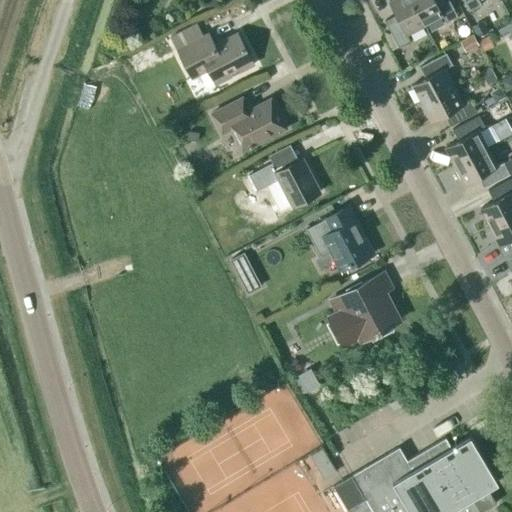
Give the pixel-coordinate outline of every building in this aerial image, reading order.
[(406,35),(424,26),(410,0),(393,0),(388,2),(395,16),(384,21),(398,48),(410,42),(406,35)] [(410,0),(424,26),(442,17),(445,23),(457,17),(447,0),(410,0)] [(477,0),(462,0),(469,11),(480,5),(477,0)] [(486,33),(481,22),(471,27),(477,37),(486,33)] [(208,70),(216,84),(253,65),(236,34),(214,45),(208,34),(177,50),(192,78),(208,70)] [(460,42),(465,51),(477,45),(473,36),(460,42)] [(484,38),(478,40),(483,51),(493,47),(488,36),(487,36),(484,37),(484,38)] [(411,85),(421,104),(454,86),(445,69),(452,65),(445,53),(419,67),(425,78),(411,85)] [(483,72),(481,74),(487,86),(497,81),(490,68),(489,69),(485,71),(483,72)] [(470,101),(464,104),(454,86),(421,104),(431,122),(444,116),(450,126),(476,112),(470,101)] [(483,100),(483,101),(486,106),(495,102),(505,97),(499,87),(490,92),(492,96),(483,100)] [(229,129),(241,152),(286,129),(270,99),(249,110),(242,97),(210,114),(221,134),(229,129)] [(497,105),(487,111),(494,122),(511,111),(511,109),(509,105),(507,100),(505,101),(497,105)] [(457,141),(444,148),(454,166),(487,149),(478,131),(484,128),(478,116),(452,130),(457,141)] [(511,158),(496,166),(487,149),(454,166),(464,185),(477,178),(483,188),(511,173),(511,158)] [(271,218),(292,207),(319,193),(302,159),(276,172),(272,163),(248,175),(257,191),(278,180),(284,190),(262,201),(271,218)] [(480,209),(489,227),(511,215),(511,177),(487,191),(493,202),(480,209)] [(372,251),(349,207),(320,222),(306,229),(319,255),(329,250),(338,269),(372,251)] [(511,215),(489,227),(499,246),(511,238),(511,215)] [(243,252),(229,260),(238,276),(252,269),(248,262),(243,252)] [(338,315),(328,320),(342,348),(359,339),(360,341),(368,337),(400,320),(384,291),(391,287),(383,273),(330,300),(337,313),(338,315)] [(298,378),(295,380),(298,386),(302,394),(306,392),(319,385),(313,373),(311,368),(297,375),(299,378),(298,378)] [(347,511),(365,500),(371,511),(479,511),(471,498),(498,482),(470,436),(451,447),(445,438),(407,461),(399,447),(333,486),(347,511)] [(325,471),(336,464),(322,443),(311,450),(325,471)]
